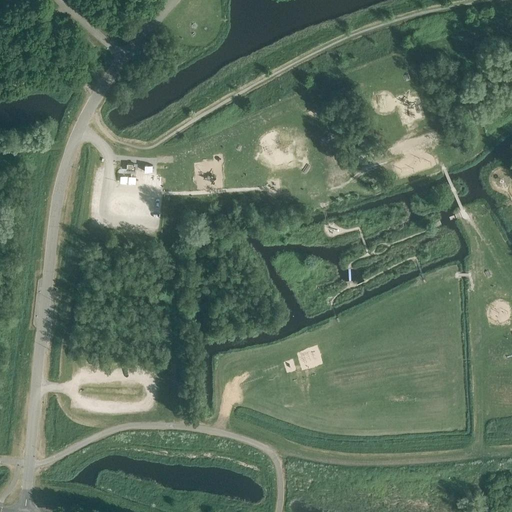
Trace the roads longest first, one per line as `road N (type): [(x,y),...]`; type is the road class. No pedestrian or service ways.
road 1 (unknown): [(491,0),(335,42),(142,150),(100,127),(82,81),(0,85)]
road 2 (residential): [(123,57),(91,104),(63,175),(25,511)]
